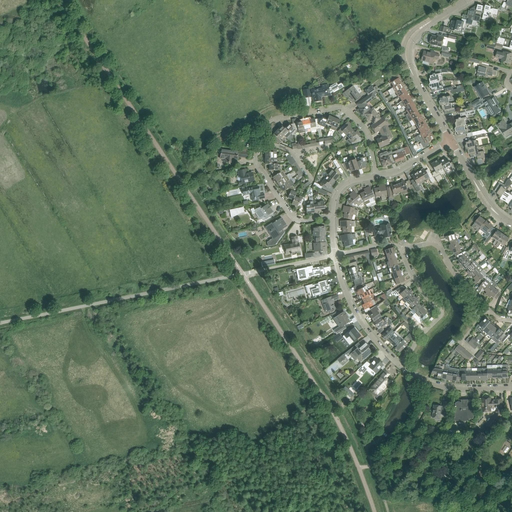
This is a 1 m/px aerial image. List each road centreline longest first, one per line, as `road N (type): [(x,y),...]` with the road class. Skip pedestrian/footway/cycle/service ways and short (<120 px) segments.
road 1 (residential): [(511,321),(494,315),(435,244),(401,249),(442,314),(398,365)]
road 2 (unclassified): [(0,322),(242,273)]
road 3 (unclassified): [(450,140),(407,56),(413,36),(469,0)]
road 4 (residential): [(375,175),(367,134),(338,107),(274,120),(261,140)]
road 5 (residential): [(398,365),(361,324),(335,255)]
road 6 (residential): [(261,140),(258,165),(289,213),(303,221),(331,218)]
